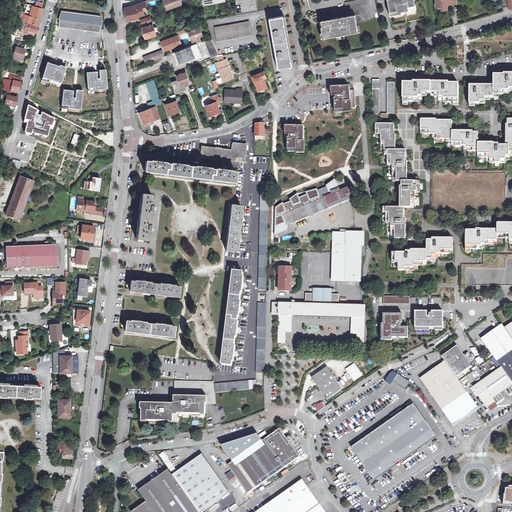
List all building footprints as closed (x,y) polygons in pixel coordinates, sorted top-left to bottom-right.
[(136,8),(142,7),(145,6),(146,6),(145,0),(135,3),(136,8)] [(162,0),(166,10),(182,5),(180,0),(162,0)] [(369,20),(369,18),(367,6),(365,0),(357,0),(344,2),(347,16),(345,16),(338,18),(335,18),(332,19),(329,19),(319,21),(320,23),(322,35),(328,34),(328,36),(336,35),(336,36),(344,35),(344,33),(350,32),(350,30),(357,29),(356,22),(369,20)] [(400,9),(401,9),(403,8),(403,10),(405,10),(411,9),(410,5),(414,4),(413,0),(386,0),(387,6),(391,5),(393,14),(400,13),(400,9)] [(441,7),(441,9),(446,9),(446,4),(454,4),(454,0),(435,0),(435,7),(441,7)] [(137,12),(138,15),(144,14),(142,7),(136,8),(135,3),(125,7),(125,10),(127,21),(130,20),(128,10),(132,9),(132,13),(137,12)] [(38,27),(43,12),(32,9),(32,7),(28,6),(22,22),(39,28),(38,27)] [(61,12),(58,20),(59,20),(58,28),(99,33),(100,25),(101,25),(101,16),(61,12)] [(140,25),(151,21),(149,16),(139,20),(140,25)] [(271,17),(272,18),(269,19),(273,41),(271,41),(273,52),(275,51),(278,68),(291,66),(290,60),(288,48),(285,29),(282,16),(274,18),(274,17),(271,17)] [(217,42),(252,35),(249,21),(214,27),(217,42)] [(151,22),(143,25),(143,27),(142,27),(145,38),(155,35),(154,32),(157,31),(156,27),(153,27),(151,22)] [(187,32),(192,44),(201,41),(200,37),(203,36),(199,27),(196,28),(190,30),(191,31),(187,32)] [(39,31),(27,28),(25,32),(25,33),(26,33),(25,36),(28,36),(29,34),(38,36),(39,31)] [(180,45),(177,36),(166,40),(160,42),(163,49),(143,57),(145,63),(166,55),(165,54),(171,52),(170,48),(180,45)] [(211,39),(204,41),(211,58),(218,56),(211,39)] [(14,43),(8,40),(6,49),(12,51),(14,43)] [(196,44),(173,52),(177,65),(195,59),(201,57),(196,44)] [(17,50),(16,53),(12,52),(8,63),(14,65),(15,62),(23,64),(26,53),(17,50)] [(233,79),(228,67),(227,67),(224,61),(216,64),(223,83),(233,79)] [(56,66),(47,64),(42,81),(61,87),(66,68),(59,66),(58,69),(56,69),(56,66)] [(96,72),(87,73),(88,91),(108,89),(106,70),(99,70),(99,74),(97,74),(96,72)] [(258,93),(264,91),(264,88),(267,87),(264,78),(266,78),(263,71),(251,76),(258,93)] [(179,73),(179,75),(176,76),(177,79),(172,81),(175,92),(181,90),(180,86),(189,82),(185,72),(181,74),(181,72),(179,73)] [(493,86),(494,94),(509,94),(509,90),(511,89),(511,74),(504,75),(504,76),(494,76),(493,86)] [(21,82),(14,80),(11,94),(18,95),(21,82)] [(153,80),(145,82),(152,101),(147,103),(149,107),(162,103),(153,80)] [(431,97),(430,83),(413,83),(413,84),(404,83),(403,101),(418,101),(418,97),(431,97)] [(430,83),(431,97),(443,97),(443,102),(458,102),(458,85),(449,85),(449,83),(430,83)] [(344,86),(332,87),(332,90),(333,98),(333,99),(335,99),(335,111),(352,110),(352,108),(356,108),(355,93),(355,90),(350,90),(350,86),(344,87),(344,86)] [(494,94),(493,86),(470,86),(470,104),(485,104),(485,98),(494,98),(494,94)] [(74,91),(64,90),(62,109),(81,110),(83,91),(76,90),(76,94),(73,94),(74,91)] [(241,104),(242,90),(237,90),(237,92),(226,91),(226,103),(241,104)] [(215,100),(218,99),(216,93),(208,96),(211,104),(205,106),(209,116),(220,112),(215,100)] [(16,101),(7,98),(5,106),(10,107),(14,108),(16,101)] [(180,112),(176,101),(165,104),(168,115),(180,112)] [(39,110),(28,104),(24,118),(25,119),(23,123),(26,123),(27,123),(24,133),(31,134),(32,133),(47,137),(51,125),(53,127),(56,118),(42,111),(40,116),(37,114),(39,110)] [(153,120),(159,118),(157,110),(151,112),(150,108),(139,112),(143,124),(147,122),(147,121),(153,119),(153,120)] [(453,139),(452,132),(452,121),(437,121),(436,120),(421,120),(421,133),(437,134),(437,139),(453,139)] [(263,121),(260,122),(260,124),(256,124),(255,139),(257,140),(257,139),(265,139),(265,136),(264,136),(265,123),(263,121)] [(388,151),(395,150),(395,135),(394,135),(394,125),(376,125),(376,135),(382,135),(382,151),(388,151)] [(298,126),(287,126),(286,128),(286,138),(288,138),(288,149),(305,149),(305,141),(304,141),(304,126),(298,126)] [(478,151),(478,143),(478,133),(473,133),(473,132),(452,132),(453,139),(453,145),(468,145),(468,151),(478,151)] [(81,137),(74,134),(70,144),(77,147),(81,137)] [(246,145),(233,143),(232,151),(203,147),(202,157),(244,162),(246,145)] [(505,157),(506,146),(498,146),(498,144),(493,144),(493,143),(478,143),(478,151),(478,157),(490,158),(490,163),(505,163),(505,157)] [(401,182),(407,182),(407,161),(406,161),(406,150),(395,150),(388,151),(388,166),(392,166),(392,182),(401,182)] [(196,177),(234,182),(236,172),(146,161),(145,171),(196,177)] [(505,171),(490,171),(431,171),(431,213),(505,214),(505,194),(505,178),(505,171)] [(4,215),(19,220),(33,182),(19,177),(14,190),(12,196),(4,215)] [(84,181),(83,190),(99,192),(102,178),(92,177),(91,182),(84,181)] [(400,208),(404,207),(414,207),(414,192),(420,192),(420,182),(407,182),(401,182),(401,186),(400,187),(400,208)] [(259,290),(267,290),(268,232),(269,187),(263,187),(261,187),(260,212),(259,290)] [(286,225),(352,199),(350,195),(353,194),(353,193),(352,193),(350,187),(340,191),(339,188),(331,191),(329,192),(329,191),(319,195),(317,190),(318,189),(306,192),(306,193),(307,194),(299,198),(298,194),(298,193),(290,199),(290,200),(291,200),(291,201),(284,204),(283,203),(283,202),(275,208),(275,217),(275,225),(275,236),(288,230),(286,225)] [(136,239),(146,240),(152,195),(142,194),(136,239)] [(87,209),(94,210),(95,208),(96,202),(79,199),(77,209),(86,211),(87,209)] [(225,250),(235,251),(241,206),(231,205),(225,250)] [(404,207),(400,208),(386,208),(386,224),(392,224),(391,239),(406,239),(406,217),(404,217),(404,207)] [(466,249),(481,249),(481,243),(496,243),(496,237),(508,237),(507,242),(511,242),(511,223),(497,224),(497,229),(476,230),(476,231),(466,231),(466,249)] [(80,238),(92,240),(94,227),(83,225),(80,238)] [(343,233),(334,233),(333,250),(336,250),(336,252),(335,252),(334,280),(359,281),(360,248),(356,248),(356,246),(363,246),(363,233),(346,232),(346,234),(343,234),(343,233)] [(39,245),(39,239),(16,241),(8,244),(4,244),(4,248),(8,247),(39,245)] [(399,264),(399,271),(415,271),(415,266),(427,266),(428,259),(437,259),(438,253),(454,253),(454,239),(433,239),(433,241),(428,241),(428,251),(412,251),(412,252),(407,252),(407,254),(393,254),(393,264),(399,264)] [(51,244),(39,245),(8,247),(10,268),(17,267),(17,269),(23,269),(23,267),(59,264),(57,243),(51,244)] [(80,254),(78,254),(77,258),(73,257),(73,262),(77,262),(77,263),(85,264),(86,264),(87,258),(88,255),(89,256),(90,251),(81,250),(80,254)] [(511,254),(483,254),(483,264),(461,264),(461,291),(476,292),(476,285),(511,285),(511,254)] [(280,291),(291,291),(292,267),(280,267),(280,291)] [(233,271),(222,364),(233,366),(243,272),(233,271)] [(80,275),(80,278),(79,285),(78,289),(78,293),(78,294),(86,296),(88,285),(85,285),(86,275),(80,275)] [(130,290),(178,296),(180,286),(131,280),(130,290)] [(67,282),(58,282),(58,291),(58,293),(55,293),(55,305),(59,303),(64,303),(64,293),(67,293),(67,282)] [(37,283),(24,283),(24,293),(33,292),(33,295),(33,298),(42,297),(42,286),(38,287),(37,283)] [(0,287),(0,297),(3,297),(3,296),(13,295),(12,286),(2,286),(2,287),(0,287)] [(356,317),(365,317),(366,305),(339,305),(340,294),(331,294),(332,289),(314,289),(314,294),(306,293),(306,304),(273,303),(272,314),(279,314),(288,315),(356,317)] [(256,372),(264,372),(266,302),(261,302),(261,304),(258,304),(256,372)] [(90,311),(78,309),(77,318),(76,322),(88,323),(90,311)] [(428,311),(417,311),(417,327),(444,327),(444,311),(433,311),(433,313),(428,313),(428,311)] [(288,315),(279,314),(278,342),(283,343),(283,331),(287,332),(288,315)] [(392,339),(392,337),(392,335),(400,335),(400,337),(408,337),(408,329),(408,326),(401,326),(401,323),(401,314),(384,314),(384,323),(382,323),(382,339),(392,339)] [(359,345),(364,345),(365,317),(356,317),(356,333),(360,334),(359,345)] [(125,330),(174,336),(175,326),(126,320),(125,330)] [(61,324),(50,325),(50,333),(51,333),(52,341),(62,340),(61,324)] [(511,349),(511,338),(504,328),(501,324),(481,339),(497,361),(511,349)] [(28,331),(19,332),(19,336),(21,336),(21,339),(20,340),(18,340),(15,340),(16,354),(24,353),(23,350),(26,349),(26,344),(28,344),(27,336),(28,336),(28,331)] [(442,355),(445,360),(456,376),(472,366),(470,363),(464,355),(458,345),(442,355)] [(64,356),(64,349),(62,349),(52,353),(52,372),(60,372),(60,373),(69,373),(69,368),(68,368),(68,364),(70,364),(71,356),(64,356)] [(511,349),(497,361),(501,367),(511,382),(511,349)] [(469,352),(464,355),(470,363),(474,360),(469,352)] [(478,407),(456,376),(445,360),(421,377),(453,424),(478,407)] [(345,370),(353,381),(359,377),(351,365),(345,370)] [(312,377),(317,386),(333,375),(327,366),(312,377)] [(511,384),(511,382),(501,367),(474,385),(490,410),(497,405),(492,398),(511,384)] [(404,388),(409,381),(396,373),(391,381),(404,388)] [(333,375),(317,386),(327,399),(342,388),(333,375)] [(215,392),(214,384),(213,381),(174,380),(174,403),(142,403),(142,420),(174,421),(174,413),(206,414),(206,403),(217,403),(215,392)] [(214,384),(215,392),(258,388),(258,383),(257,383),(256,380),(214,384)] [(0,397),(7,397),(7,396),(23,397),(22,398),(31,399),(31,397),(39,398),(40,386),(36,386),(36,384),(0,382),(0,397)] [(58,417),(68,417),(68,412),(66,412),(66,407),(69,408),(69,400),(58,400),(58,417)] [(318,412),(326,407),(321,401),(314,407),(318,412)] [(376,429),(371,432),(372,432),(380,443),(388,455),(396,465),(436,436),(413,403),(407,407),(403,410),(392,418),(376,429)] [(390,415),(392,418),(403,410),(401,407),(390,415)] [(287,436),(286,436),(284,437),(279,429),(227,465),(246,493),(298,457),(288,442),(289,441),(290,441),(290,440),(290,439),(290,438),(289,437),(288,437),(288,436),(287,436)] [(371,432),(351,447),(374,480),(396,465),(388,455),(380,443),(372,432),(371,432)] [(220,446),(231,462),(241,455),(261,441),(256,434),(220,446)] [(64,436),(64,439),(64,445),(73,445),(73,436),(64,436)] [(73,445),(64,445),(54,445),(54,457),(73,457),(73,445)] [(171,472),(176,469),(164,452),(159,455),(171,472)] [(201,455),(171,476),(196,511),(201,511),(229,493),(201,455)] [(196,511),(171,476),(168,471),(138,491),(146,502),(132,511),(196,511)] [(322,511),(301,480),(284,491),(254,511),(322,511)]
